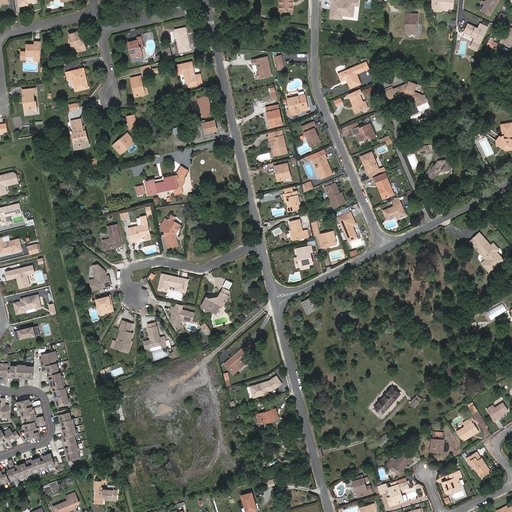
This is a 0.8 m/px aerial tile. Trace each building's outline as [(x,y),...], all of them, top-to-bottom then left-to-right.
[(280,0),(280,10),(291,10),(291,0),(280,0)] [(341,6),(341,0),(330,0),(329,13),(340,14),(341,10),(341,6)] [(433,0),(432,7),(435,7),(435,10),(441,10),(442,6),(450,7),(453,4),(453,0),(433,0)] [(491,15),(499,0),(487,0),(485,4),(482,9),(491,15)] [(417,32),(418,14),(407,14),(407,23),(409,23),(409,32),(417,32)] [(497,21),(503,24),(505,19),(504,18),(499,16),(497,21)] [(466,31),(469,32),(468,34),(476,38),(474,43),(473,43),(472,47),(478,50),(480,45),(488,27),(481,24),(480,25),(478,29),(472,26),(468,24),(466,31)] [(511,27),(509,34),(505,32),(501,42),(511,47),(511,27)] [(185,35),(184,28),(175,30),(180,52),(191,50),(188,34),(185,35)] [(81,39),(79,31),(69,33),(73,48),(77,47),(78,51),(86,49),(84,40),(82,41),(81,39)] [(497,48),(499,42),(490,38),(488,44),(497,48)] [(144,48),(142,39),(128,42),(130,49),(132,49),(134,58),(143,56),(141,49),(144,48)] [(35,44),(27,44),(26,51),(21,51),(20,60),(26,60),(27,57),(34,57),(34,61),(41,61),(41,41),(35,41),(35,44)] [(173,58),(170,48),(163,50),(165,59),(173,58)] [(130,49),(133,61),(144,59),(143,56),(134,58),(132,49),(130,49)] [(284,65),(282,54),(275,56),(277,66),(284,65)] [(257,79),(274,75),(269,55),(253,58),(257,79)] [(195,75),(193,62),(177,65),(179,74),(183,73),(184,72),(185,73),(188,87),(203,83),(201,76),(196,78),(195,75)] [(364,68),(362,62),(338,70),(341,78),(346,76),(350,85),(360,81),(356,71),(364,68)] [(82,78),(80,69),(67,72),(68,80),(73,79),(76,91),(89,88),(86,77),(82,78)] [(143,85),(141,76),(131,78),(136,97),(141,95),(141,94),(145,93),(143,85)] [(394,88),(393,87),(385,90),(389,99),(396,96),(396,94),(402,92),(403,95),(412,98),(411,100),(415,102),(419,110),(421,110),(429,107),(429,105),(426,98),(424,99),(421,93),(415,91),(417,84),(408,80),(408,82),(406,86),(402,85),(394,88)] [(141,95),(149,94),(147,85),(143,85),(145,93),(141,94),(141,95)] [(366,100),(364,100),(361,93),(362,92),(361,87),(350,92),(351,96),(355,105),(356,104),(359,110),(368,106),(366,100)] [(37,93),(36,88),(24,89),(24,94),(23,94),(24,102),(26,102),(27,108),(25,109),(26,114),(38,113),(37,101),(35,101),(34,94),(37,93)] [(305,92),(299,94),(300,96),(288,98),(291,113),(295,112),(296,115),(301,114),(300,111),(299,107),(301,106),(302,108),(309,106),(305,92)] [(213,115),(209,96),(198,98),(203,117),(213,115)] [(338,105),(344,102),(341,96),(335,99),(338,105)] [(71,110),(81,107),(80,101),(69,104),(71,110)] [(283,124),(279,104),(267,107),(269,116),(270,116),(272,127),(283,124)] [(138,127),(136,117),(136,115),(129,116),(132,128),(138,127)] [(84,130),(81,119),(71,121),(74,133),(73,134),(75,141),(77,140),(79,148),(90,145),(86,130),(84,130)] [(348,125),(350,129),(352,129),(352,128),(360,125),(358,120),(348,125)] [(215,124),(214,121),(204,123),(207,133),(217,131),(216,128),(218,127),(217,124),(215,124)] [(511,135),(511,121),(502,123),(503,134),(499,135),(496,140),(497,145),(498,144),(500,144),(502,145),(503,144),(509,148),(511,147),(511,138),(510,137),(510,135),(511,135)] [(317,127),(315,122),(303,127),(310,145),(320,141),(318,137),(315,128),(316,127),(317,127)] [(371,138),(376,136),(371,123),(360,127),(360,125),(352,128),(352,129),(354,134),(356,132),(358,132),(361,139),(366,138),(366,139),(368,138),(368,137),(367,135),(370,134),(370,136),(371,138)] [(119,144),(118,142),(114,145),(121,153),(135,141),(128,133),(124,137),(125,138),(119,144)] [(281,154),(287,152),(283,136),(269,139),(270,143),(272,143),(274,143),(276,150),(274,151),(275,157),(281,156),(281,154)] [(326,158),(327,158),(325,154),(323,150),(307,157),(308,160),(313,158),(314,159),(317,165),(316,165),(316,167),(318,167),(322,178),(333,174),(326,158)] [(379,168),(372,151),(362,156),(365,161),(366,164),(367,168),(366,168),(368,172),(379,168)] [(434,166),(432,169),(430,168),(425,175),(432,180),(437,173),(438,174),(440,171),(441,170),(445,169),(446,167),(451,166),(450,161),(448,162),(446,160),(446,158),(449,157),(449,154),(436,156),(437,160),(438,161),(436,164),(436,165),(435,166),(434,166)] [(292,183),(288,164),(275,167),(277,176),(278,176),(280,182),(278,182),(279,186),(292,183)] [(189,171),(182,166),(178,171),(185,176),(189,171)] [(381,172),(380,169),(379,168),(368,172),(370,177),(381,172)] [(20,182),(18,173),(15,171),(0,175),(0,194),(3,194),(5,191),(4,188),(7,185),(20,182)] [(155,180),(155,178),(145,181),(148,192),(156,190),(156,192),(165,190),(164,188),(174,186),(175,190),(182,188),(182,187),(185,183),(184,177),(185,176),(178,171),(178,173),(176,175),(173,175),(169,177),(168,175),(166,175),(166,177),(165,178),(165,180),(156,182),(155,180)] [(384,197),(394,193),(388,177),(389,176),(387,171),(374,177),(376,181),(377,181),(384,197)] [(304,193),(315,189),(312,182),(303,186),(304,193)] [(334,185),(327,188),(325,188),(334,209),(346,203),(342,193),(340,194),(338,195),(334,185)] [(301,205),(298,191),(291,193),(285,194),(284,194),(286,204),(287,204),(289,212),(300,210),(299,205),(301,205)] [(398,219),(407,215),(400,197),(393,201),(395,206),(384,211),(388,219),(397,216),(398,219)] [(0,225),(9,223),(7,215),(23,212),(21,202),(0,207),(0,225)] [(356,226),(351,213),(339,218),(349,242),(358,239),(353,227),(356,226)] [(141,217),(143,226),(129,229),(132,242),(136,241),(136,240),(140,239),(140,237),(142,236),(142,237),(145,236),(145,237),(150,236),(146,216),(141,217)] [(169,219),(168,220),(165,219),(163,223),(166,225),(162,231),(165,233),(164,235),(168,237),(168,238),(166,239),(168,247),(178,245),(176,234),(176,233),(174,232),(179,223),(174,219),(172,221),(169,219)] [(303,233),(300,221),(290,223),(292,233),(294,241),(304,239),(304,240),(309,239),(308,232),(303,233)] [(176,234),(182,225),(179,223),(174,232),(176,233),(176,234)] [(108,226),(110,238),(109,240),(103,242),(104,249),(122,245),(117,224),(108,226)] [(337,246),(334,232),(320,235),(323,249),(327,248),(327,246),(332,245),(333,247),(337,246)] [(481,248),(478,244),(485,238),(480,232),(474,238),(477,242),(476,244),(477,245),(475,247),(478,251),(480,249),(481,248)] [(3,236),(0,236),(0,246),(2,253),(14,250),(15,251),(23,249),(21,238),(4,242),(3,236)] [(499,251),(499,248),(495,245),(493,244),(491,246),(485,238),(478,244),(481,248),(480,249),(486,256),(487,256),(488,256),(489,257),(490,258),(490,259),(488,261),(487,262),(486,263),(486,265),(486,266),(487,267),(487,268),(488,268),(489,269),(491,269),(492,269),(503,260),(497,252),(499,251)] [(39,244),(30,246),(32,254),(41,252),(39,244)] [(312,246),(298,250),(299,256),(300,255),(300,251),(311,248),(312,248),(312,252),(314,252),(312,246)] [(300,255),(299,256),(299,259),(300,261),(296,262),(297,268),(301,267),(302,270),(309,268),(308,265),(312,264),(310,253),(312,252),(312,248),(311,248),(300,251),(300,255)] [(310,266),(314,265),(312,252),(310,253),(312,264),(308,265),(309,268),(302,270),(302,271),(310,269),(310,266)] [(97,263),(92,264),(96,278),(90,279),(92,289),(111,284),(108,274),(105,275),(104,268),(97,263)] [(34,265),(7,271),(9,279),(20,276),(20,278),(19,278),(21,287),(31,285),(29,274),(36,272),(34,265)] [(177,279),(177,277),(162,274),(159,289),(167,291),(168,288),(168,285),(178,288),(177,291),(186,292),(188,279),(180,278),(180,280),(177,279)] [(232,301),(230,291),(224,288),(219,297),(210,298),(207,296),(202,305),(202,308),(205,307),(206,311),(211,310),(216,313),(220,307),(219,306),(220,303),(224,305),(228,299),(232,301)] [(42,307),(40,297),(36,298),(35,295),(23,298),(24,300),(15,303),(18,313),(27,311),(27,309),(37,307),(37,308),(42,307)] [(111,300),(110,295),(96,299),(98,308),(101,307),(104,309),(104,312),(113,310),(112,304),(110,305),(109,300),(111,300)] [(312,312),(317,309),(311,297),(306,300),(312,312)] [(192,321),(194,313),(171,306),(170,311),(174,312),(173,316),(172,320),(176,328),(182,325),(180,323),(182,318),(190,320),(192,321)] [(124,329),(127,321),(122,319),(119,328),(121,328),(114,347),(119,348),(119,346),(128,349),(131,339),(130,339),(131,337),(132,332),(129,331),(124,329)] [(39,325),(16,331),(18,340),(23,339),(22,337),(36,334),(36,335),(41,334),(39,325)] [(161,337),(158,325),(149,327),(152,338),(153,338),(153,339),(146,341),(147,346),(148,347),(163,344),(163,346),(168,345),(166,335),(161,337)] [(251,358),(243,349),(225,364),(233,374),(251,358)] [(57,351),(43,354),(44,358),(41,359),(43,366),(48,365),(49,372),(50,372),(51,375),(49,376),(50,379),(51,379),(53,387),(52,387),(53,391),(55,390),(58,405),(72,402),(71,398),(70,398),(68,391),(69,391),(68,387),(66,387),(65,385),(66,384),(64,375),(63,376),(62,372),(58,373),(57,370),(60,369),(58,362),(58,363),(57,359),(59,359),(57,351)] [(233,374),(234,375),(252,359),(251,358),(233,374)] [(9,363),(1,363),(0,375),(5,376),(4,382),(8,382),(9,376),(26,377),(26,378),(34,378),(35,366),(31,366),(32,364),(27,364),(24,364),(24,363),(20,362),(19,366),(12,365),(12,369),(9,369),(9,363)] [(169,394),(168,393),(152,400),(157,411),(173,405),(170,397),(185,391),(186,394),(197,390),(195,387),(207,383),(204,377),(181,386),(182,389),(169,394)] [(277,377),(270,381),(251,387),(254,398),(267,394),(267,392),(268,391),(274,390),(282,384),(277,377)] [(375,407),(382,413),(400,393),(393,387),(375,407)] [(124,415),(119,396),(112,397),(117,416),(124,415)] [(415,406),(419,401),(415,397),(411,402),(415,406)] [(2,402),(0,401),(0,414),(1,414),(1,417),(9,417),(10,405),(6,405),(6,398),(2,398),(2,402)] [(31,399),(18,402),(19,408),(20,408),(22,413),(23,417),(25,416),(26,424),(28,433),(26,433),(28,439),(40,436),(39,432),(40,431),(39,428),(38,428),(37,422),(38,422),(39,425),(46,423),(44,416),(37,417),(37,414),(36,414),(35,410),(34,410),(33,407),(34,407),(33,402),(32,403),(31,399)] [(470,408),(475,405),(472,399),(467,402),(470,408)] [(496,407),(494,404),(487,408),(493,418),(497,415),(498,417),(505,412),(509,410),(504,401),(496,407)] [(280,418),(277,408),(259,414),(261,422),(264,421),(265,422),(280,418)] [(68,456),(69,460),(82,457),(81,454),(82,453),(80,445),(79,445),(78,439),(77,434),(79,434),(78,429),(77,430),(76,423),(77,423),(76,418),(73,419),(71,412),(68,413),(67,410),(60,411),(61,415),(62,422),(63,422),(64,425),(63,426),(64,429),(66,437),(64,437),(65,441),(64,441),(66,449),(67,449),(69,456),(68,456)] [(493,418),(495,421),(506,414),(505,412),(498,417),(497,415),(493,418)] [(464,422),(466,425),(458,430),(463,440),(471,435),(472,433),(473,432),(474,433),(480,430),(474,421),(476,420),(473,416),(464,422)] [(17,431),(14,433),(11,428),(5,432),(3,429),(0,430),(0,444),(2,443),(2,444),(6,441),(7,442),(10,440),(11,443),(21,437),(17,431)] [(440,435),(440,432),(434,432),(434,438),(432,438),(431,451),(444,452),(444,449),(442,449),(443,439),(443,435),(440,435)] [(377,441),(382,447),(392,439),(386,433),(377,441)] [(389,465),(391,467),(390,468),(400,474),(402,472),(401,471),(406,464),(407,465),(412,457),(404,452),(403,451),(397,460),(394,458),(389,465)] [(477,451),(466,457),(469,462),(472,460),(478,469),(477,469),(482,477),(492,471),(483,457),(481,458),(477,451)] [(15,468),(9,470),(13,480),(19,478),(20,478),(22,477),(23,479),(32,475),(31,474),(37,472),(37,473),(46,470),(46,469),(49,468),(52,467),(53,468),(57,466),(60,464),(57,458),(54,459),(52,453),(44,456),(44,455),(40,456),(41,457),(33,460),(33,459),(26,462),(26,463),(19,466),(18,465),(15,466),(13,460),(9,461),(11,467),(14,466),(15,468)] [(293,464),(292,458),(283,460),(285,466),(293,464)] [(472,464),(475,470),(477,469),(478,469),(472,460),(469,462),(471,465),(472,464)] [(0,482),(2,482),(3,484),(7,483),(7,482),(10,481),(5,468),(2,470),(2,471),(0,471),(0,482)] [(460,470),(451,473),(453,478),(449,480),(443,482),(447,492),(452,490),(451,489),(461,485),(459,477),(462,476),(460,470)] [(371,485),(367,486),(364,477),(358,479),(353,481),(354,486),(357,485),(360,496),(373,492),(371,485)] [(102,490),(102,482),(95,481),(94,490),(97,490),(96,503),(103,504),(103,500),(112,500),(112,496),(118,496),(118,490),(114,490),(114,486),(108,486),(108,489),(104,489),(103,490),(102,490)] [(397,485),(393,486),(389,487),(392,496),(388,498),(390,506),(403,501),(400,494),(402,493),(401,489),(410,487),(409,483),(410,483),(409,481),(397,485)] [(385,490),(388,489),(386,483),(378,485),(379,487),(381,493),(385,492),(385,490)] [(249,511),(258,510),(252,491),(242,494),(246,511),(249,511)] [(76,492),(67,495),(69,500),(53,506),(55,511),(67,511),(77,508),(76,504),(80,502),(76,492)] [(376,508),(375,503),(361,507),(362,511),(373,511),(373,510),(376,508)]
